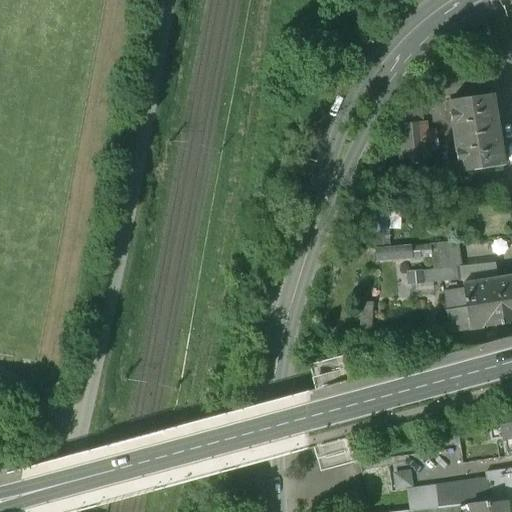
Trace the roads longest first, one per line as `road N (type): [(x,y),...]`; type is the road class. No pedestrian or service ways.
road 1 (secondary): [(272,511),(275,373),(330,182),(398,66),(425,36),(482,0)]
road 2 (secondary): [(511,360),(0,499)]
road 3 (track): [(79,445),(166,0)]
